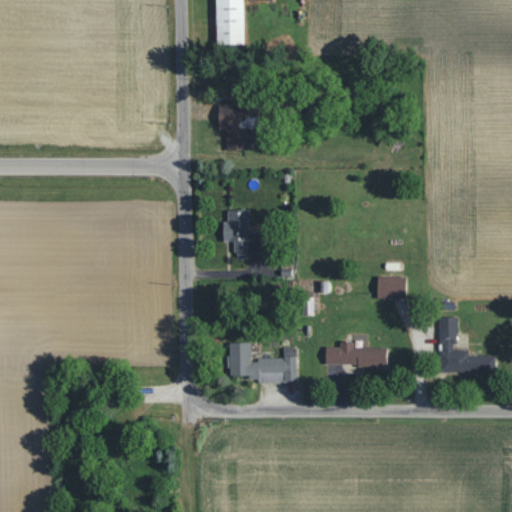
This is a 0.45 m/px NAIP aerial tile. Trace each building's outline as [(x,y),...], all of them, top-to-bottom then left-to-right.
[(214,0),(215,44),(243,44),(242,0),(214,0)] [(218,104),(219,129),(226,128),(226,150),(257,149),(256,103),(218,104)] [(224,241),(235,241),(235,259),(247,259),(247,252),(261,252),(261,233),(248,233),(248,210),(224,210),(224,241)] [(377,277),(377,298),(406,298),(405,276),(377,277)] [(439,373),(494,373),(494,356),(468,356),(468,351),(456,351),(456,317),(440,317),(439,373)] [(387,348),(353,347),(353,343),(339,342),(339,347),(326,347),(325,365),(386,366),(387,348)] [(297,381),(296,348),(283,348),(284,358),(251,359),(250,343),(229,343),(229,376),(248,376),(248,382),(297,381)]
